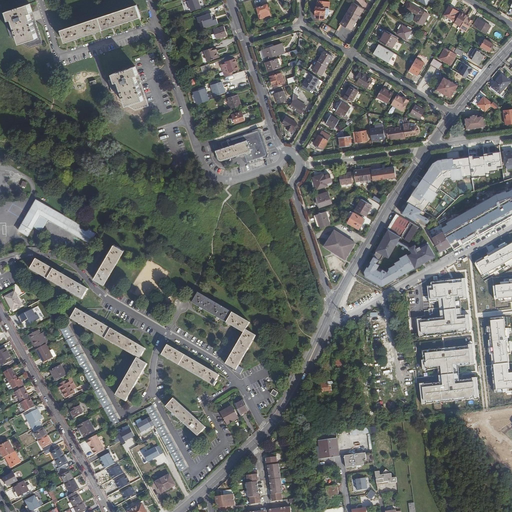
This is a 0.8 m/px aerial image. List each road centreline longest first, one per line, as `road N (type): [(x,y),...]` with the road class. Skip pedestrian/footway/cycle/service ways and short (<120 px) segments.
road 1 (residential): [(267,430),(227,370),(102,295),(74,265),(44,254),(0,263)]
road 2 (residential): [(156,25),(211,175),(228,180),(281,164),(287,154)]
road 3 (residential): [(109,511),(0,309)]
road 4 (residential): [(511,225),(345,320),(325,323)]
road 5 (tertiary): [(427,149),(333,307)]
road 6 (residential): [(156,25),(64,56),(39,0)]
road 7 (residential): [(333,307),(293,188),(301,166)]
road 8 (residential): [(427,149),(301,166)]
road 9 (tertiary): [(325,323),(267,430)]
road 10 (residential): [(287,154),(244,42)]
road 11 (tertiary): [(267,430),(179,511)]
